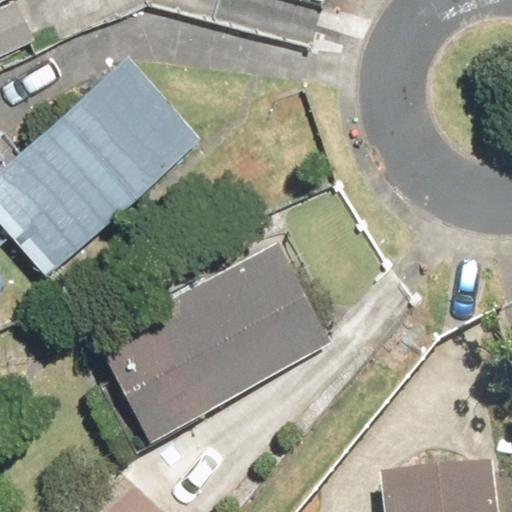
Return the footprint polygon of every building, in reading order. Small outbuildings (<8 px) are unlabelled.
[(19,0),(18,0),(0,8),(0,53),(37,36),(19,0)] [(127,52),(0,164),(0,213),(50,269),(201,135),(127,52)] [(107,391),(135,444),(332,339),(279,240),(100,336),(125,382),(107,391)] [(501,511),(496,461),(382,473),(385,511),(501,511)] [(161,511),(118,473),(82,511),(161,511)]
